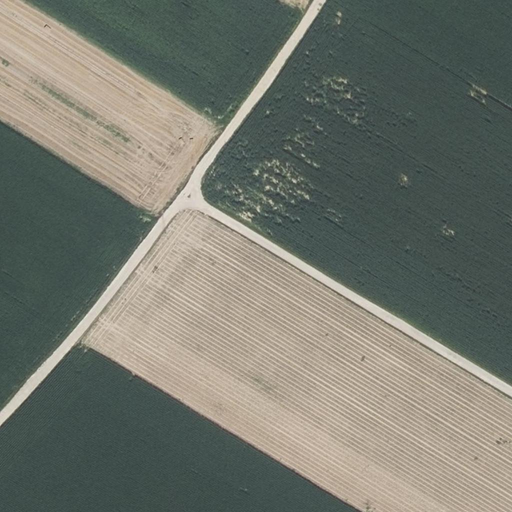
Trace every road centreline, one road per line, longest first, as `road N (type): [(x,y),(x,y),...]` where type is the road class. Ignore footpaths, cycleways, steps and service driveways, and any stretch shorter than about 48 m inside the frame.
road 1 (track): [(0,418),(107,297),(317,0)]
road 2 (track): [(511,389),(182,195)]
